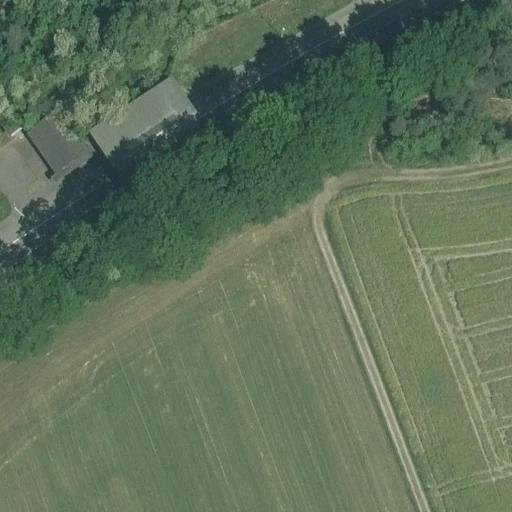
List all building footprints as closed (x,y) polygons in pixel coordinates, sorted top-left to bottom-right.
[(0,0),(0,26),(11,32),(26,0),(0,0)] [(199,74),(188,74),(188,84),(198,85),(199,74)] [(187,109),(171,84),(88,139),(104,162),(120,187),(134,208),(217,153),(203,133),(187,109)] [(23,129),(10,111),(0,117),(0,124),(10,138),(23,129)] [(58,116),(28,137),(56,177),(91,151),(80,135),(74,139),(58,116)]
